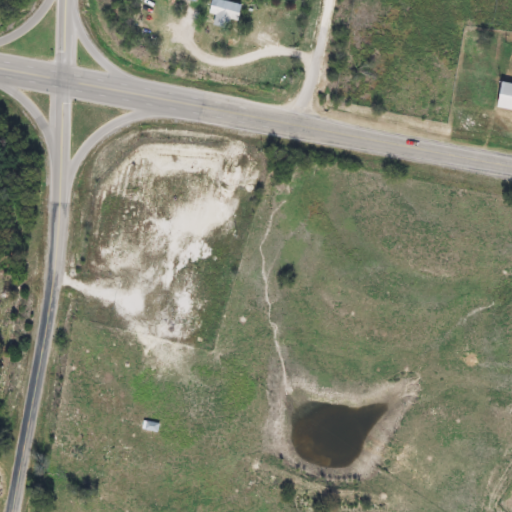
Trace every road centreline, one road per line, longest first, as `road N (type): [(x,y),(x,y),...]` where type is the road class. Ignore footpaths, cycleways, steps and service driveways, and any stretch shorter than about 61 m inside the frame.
road 1 (primary): [(511,160),(0,63)]
road 2 (secondary): [(18,511),(60,293),(67,0)]
road 3 (primary): [(66,198),(73,170),(99,137),(179,98)]
road 4 (primary): [(0,78),(46,121),(66,198)]
road 5 (primary): [(179,98),(107,39),(90,0)]
road 6 (residential): [(306,120),(332,0)]
